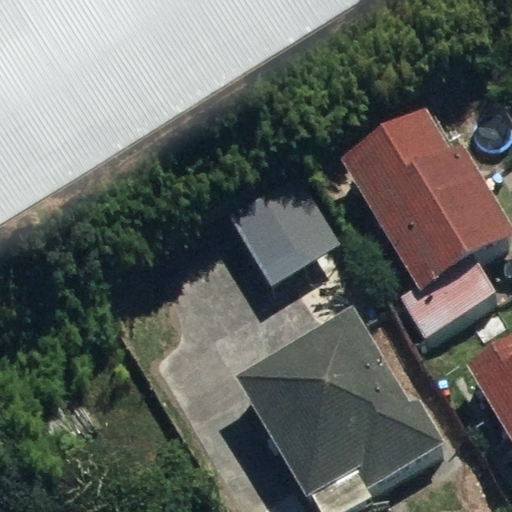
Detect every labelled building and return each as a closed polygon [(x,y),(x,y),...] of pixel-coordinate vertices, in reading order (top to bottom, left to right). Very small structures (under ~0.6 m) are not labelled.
[(0,0),(0,219),(345,0),(0,0)] [(439,125),(355,173),(433,305),(511,259),(511,225),(475,162),(464,168),(439,125)] [(309,199),(243,257),(290,309),(355,251),(309,199)] [(370,327),(250,397),(317,511),(388,511),(383,503),(460,458),(433,414),(424,420),(370,327)] [(511,363),(479,382),(511,438),(511,363)]
